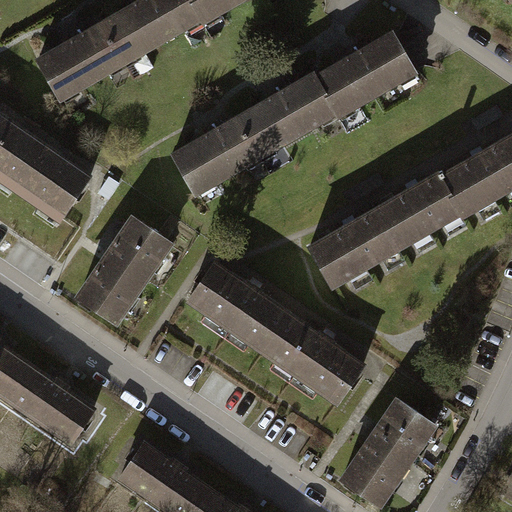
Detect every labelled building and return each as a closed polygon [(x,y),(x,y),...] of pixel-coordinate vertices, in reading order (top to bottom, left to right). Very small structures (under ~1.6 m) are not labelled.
[(141,0),(104,22),(126,60),(204,16),(194,0),(141,0)] [(194,0),(204,16),(207,20),(240,0),(194,0)] [(104,22),(39,59),(60,97),(126,60),(104,22)] [(392,32),(316,76),(336,112),(338,116),(415,71),(392,32)] [(314,73),(237,117),(260,156),(336,112),(316,76),(314,73)] [(0,172),(1,173),(29,133),(0,112),(0,172)] [(237,117),(172,154),(195,193),(260,156),(237,117)] [(1,173),(63,216),(92,175),(29,133),(1,173)] [(511,135),(441,175),(462,213),(463,216),(511,188),(511,135)] [(439,172),(375,208),(399,249),(462,213),(441,175),(439,172)] [(375,208),(309,246),(333,287),(399,249),(375,208)] [(132,214),(77,297),(117,323),(171,239),(132,214)] [(189,301),(265,352),(290,315),(215,264),(189,301)] [(265,352),(339,402),(364,365),(290,315),(265,352)] [(0,390),(6,395),(29,361),(0,341),(0,390)] [(6,395),(73,440),(96,406),(29,361),(6,395)] [(398,399),(343,479),(380,504),(436,424),(398,399)] [(125,477),(175,511),(197,511),(214,489),(148,443),(125,477)] [(511,497),(511,478),(503,492),(511,497)] [(197,511),(247,511),(214,489),(197,511)]
